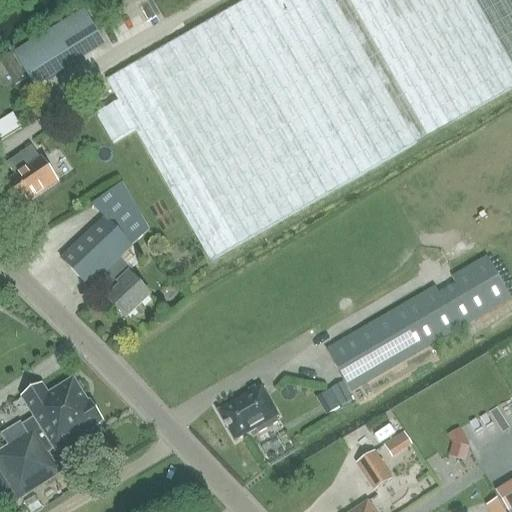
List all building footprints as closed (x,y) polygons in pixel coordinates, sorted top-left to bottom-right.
[(118,103),(98,114),(97,115),(113,144),(135,131),(210,263),(511,90),(511,0),(251,0),(108,82),(118,103)] [(14,54),(35,89),(106,45),(85,11),(14,54)] [(0,187),(0,190),(15,213),(59,183),(42,159),(40,160),(32,148),(7,165),(15,177),(0,187)] [(150,231),(123,185),(92,208),(103,219),(61,260),(89,290),(104,276),(117,289),(106,300),(126,321),(152,296),(129,272),(144,259),(133,248),(150,231)] [(326,350),(350,392),(350,393),(511,300),(486,257),(451,277),(453,281),(437,290),(435,286),(326,350)] [(318,412),(342,402),(332,380),(309,390),(318,412)] [(28,437),(85,401),(72,381),(47,397),(41,387),(21,400),(34,421),(22,428),(28,437)] [(279,418),(276,413),(261,387),(256,390),(254,387),(248,390),(250,394),(216,413),(235,444),(238,442),(257,431),(259,435),(278,424),(276,420),(279,418)] [(85,401),(28,437),(0,454),(0,510),(1,511),(2,511),(17,503),(60,476),(45,452),(51,448),(55,454),(102,424),(90,403),(87,405),(85,401)] [(367,442),(384,433),(379,423),(362,433),(367,442)] [(446,428),(436,432),(446,455),(456,451),(446,428)] [(384,447),(392,459),(412,446),(404,434),(384,447)] [(374,492),(392,481),(374,454),(356,465),(374,492)] [(511,511),(511,484),(495,495),(505,511),(511,511)] [(492,511),(483,496),(474,502),(479,511),(492,511)] [(374,511),(369,503),(354,511),(374,511)]
